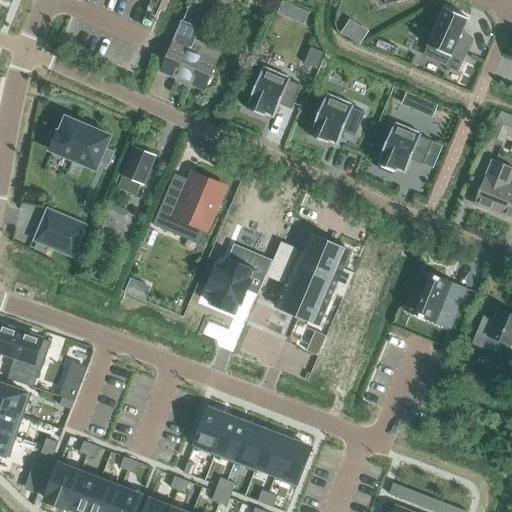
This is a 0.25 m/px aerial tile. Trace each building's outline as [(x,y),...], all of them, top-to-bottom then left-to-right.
[(283,1),(278,13),(304,24),(310,12),(283,1)] [(444,8),(427,47),(428,47),(424,56),(457,71),(471,40),(461,36),(468,19),(444,8)] [(350,22),(342,34),(359,45),(367,33),(350,22)] [(176,79),(203,91),(205,88),(206,88),(208,88),(210,88),(211,88),(213,87),(214,86),(215,85),(216,83),(217,83),(217,81),(217,79),(217,78),(217,76),(216,74),(215,72),(214,71),(212,70),(220,52),(193,41),(195,36),(192,28),(181,24),(160,73),(161,73),(162,72),(176,78),(176,79)] [(290,79),(263,68),(246,109),(264,117),(265,115),(273,119),(279,105),(291,110),(301,86),(289,81),(290,79)] [(406,93),(401,104),(420,112),(425,101),(406,93)] [(354,106),(326,95),(309,136),(328,144),(328,142),(337,146),(343,132),(355,137),(364,113),(353,108),(354,106)] [(507,134),(511,136),(511,117),(501,114),(500,115),(499,115),(493,129),(507,134)] [(114,172),(120,157),(110,153),(115,142),(71,123),(65,138),(61,136),(53,155),(57,156),(101,175),(104,168),(114,172)] [(421,135),(394,124),(377,165),(395,173),(396,171),(405,174),(411,160),(422,165),(432,142),(420,137),(421,135)] [(136,196),(141,185),(143,186),(156,156),(134,148),(121,177),(118,188),(136,196)] [(474,204),(504,216),(511,219),(511,189),(507,187),(511,175),(511,168),(493,161),(486,177),(486,176),(474,204)] [(169,187),(153,226),(178,237),(184,222),(207,232),(226,188),(193,174),(184,193),(180,191),(169,187)] [(108,206),(104,215),(122,223),(126,214),(108,206)] [(48,211),(35,240),(72,256),(85,226),(48,211)] [(281,244),(276,255),(316,272),(328,243),(306,233),(299,251),(281,244)] [(328,243),(316,272),(348,286),(353,274),(343,270),(350,252),(328,243)] [(218,267),(207,292),(212,295),(208,304),(234,315),(238,306),(240,306),(246,292),(257,296),(272,261),(233,245),(223,269),(218,267)] [(276,255),(267,276),(285,284),(275,307),(297,316),(316,272),(276,255)] [(316,272),(297,316),(319,326),(330,299),(334,300),(336,294),(343,297),(348,286),(316,272)] [(421,272),(405,312),(436,325),(442,310),(455,316),(465,289),(421,272)] [(507,359),(511,348),(511,315),(498,309),(494,320),(484,316),(472,343),(507,359)] [(10,370),(21,374),(38,380),(51,343),(42,340),(0,326),(0,352),(4,354),(15,358),(10,370)] [(72,365),(59,397),(62,398),(73,403),(86,370),(72,365)] [(0,408),(24,417),(31,396),(0,384),(0,408)] [(62,398),(59,406),(71,410),(73,403),(62,398)] [(0,431),(17,437),(24,417),(0,408),(0,431)] [(193,449),(214,457),(229,418),(208,410),(193,449)] [(249,426),(229,418),(214,457),(234,464),(249,426)] [(256,468),(269,433),(249,426),(234,464),(255,473),(257,468),(256,468)] [(0,455),(9,458),(17,437),(0,431),(0,455)] [(276,476),(290,441),(269,433),(256,468),(257,468),(275,475),(276,476)] [(46,439),(43,446),(55,451),(58,443),(46,439)] [(276,476),(275,475),(274,480),(295,488),(311,449),(310,449),(290,441),(276,476)] [(84,442),(79,453),(87,456),(91,445),(84,442)] [(91,445),(87,456),(94,459),(99,448),(91,445)] [(43,446),(41,454),(52,458),(55,451),(43,446)] [(124,457),(120,469),(127,472),(131,460),(124,457)] [(131,460),(127,472),(134,474),(139,463),(131,460)] [(66,508),(82,469),(61,461),(45,500),(66,508)] [(188,462),(183,473),(191,476),(195,465),(188,462)] [(88,511),(102,477),(82,469),(66,508),(75,511),(88,511)] [(111,511),(122,485),(102,477),(88,511),(111,511)] [(174,477),(170,488),(178,491),(182,480),(174,477)] [(220,478),(216,490),(223,493),(228,481),(220,478)] [(182,480),(178,491),(185,494),(189,483),(182,480)] [(228,481),(223,493),(231,495),(235,484),(228,481)] [(393,484),(389,495),(396,498),(400,487),(393,484)] [(135,511),(143,493),(122,485),(111,511),(135,511)] [(400,487),(396,498),(404,501),(408,490),(400,487)] [(216,490),(211,501),(219,504),(223,493),(216,490)] [(408,490),(404,501),(411,503),(415,492),(408,490)] [(262,491),(257,502),(265,505),(269,494),(262,491)] [(415,492),(411,503),(418,506),(423,495),(415,492)] [(223,493),(219,504),(226,507),(231,495),(223,493)] [(269,494),(265,505),(272,508),(277,497),(269,494)] [(423,495),(418,506),(426,509),(430,498),(423,495)] [(145,511),(169,511),(172,504),(151,496),(145,511)] [(430,498),(426,509),(433,511),(437,501),(430,498)] [(437,501),(433,511),(441,511),(445,504),(437,501)]
